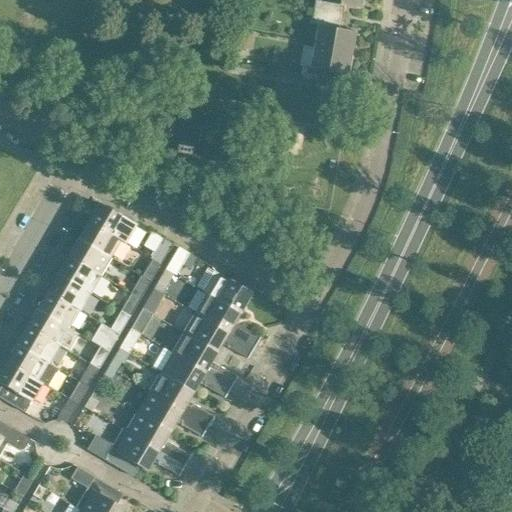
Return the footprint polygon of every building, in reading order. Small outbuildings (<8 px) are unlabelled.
[(324,0),(324,1),(318,0),(316,0),(312,25),(320,26),(312,68),(305,66),(302,80),(343,87),(345,75),(350,76),(357,32),(342,29),(346,6),(362,9),(363,0),(324,0)] [(235,33),(245,34),(248,18),(238,16),(235,33)] [(245,34),(235,33),(232,49),(242,51),(245,34)] [(218,154),(226,110),(151,96),(143,141),(175,147),(174,153),(188,155),(190,149),(218,154)] [(86,220),(124,243),(135,225),(98,203),(91,215),(89,214),(86,220)] [(84,227),(77,239),(110,258),(120,241),(124,243),(86,220),(82,226),(84,227)] [(160,265),(172,244),(162,238),(161,239),(150,259),(160,265)] [(65,255),(99,275),(110,258),(77,239),(70,251),(69,250),(65,255)] [(178,248),(166,268),(165,270),(175,276),(182,265),(188,254),(178,248)] [(188,254),(182,265),(189,269),(196,258),(193,257),(188,254)] [(63,263),(57,274),(89,293),(99,275),(65,255),(62,262),(63,263)] [(142,277),(148,280),(150,282),(160,265),(150,259),(149,260),(151,261),(142,277)] [(175,276),(165,270),(154,289),(162,294),(172,276),(175,277),(175,276)] [(214,272),(202,291),(239,313),(251,293),(214,272)] [(45,291),(79,311),(89,293),(57,274),(50,286),(48,285),(45,291)] [(134,285),(142,290),(148,280),(142,277),(140,275),(134,285)] [(162,294),(154,289),(142,309),(150,314),(162,294)] [(45,291),(41,296),(38,294),(32,303),(33,307),(36,309),(68,328),(79,311),(45,291)] [(206,295),(195,313),(254,348),(260,338),(239,326),(236,328),(231,326),(239,313),(202,291),(202,292),(206,295)] [(119,311),(129,317),(139,300),(137,298),(129,293),(119,311)] [(24,326),(58,346),(67,351),(77,333),(68,328),(36,309),(29,321),(27,320),(24,326)] [(150,314),(142,309),(130,328),(141,334),(151,316),(149,315),(150,314)] [(119,311),(109,328),(119,334),(129,317),(119,311)] [(195,313),(183,333),(216,352),(223,340),(227,343),(226,346),(247,359),(254,348),(195,313)] [(22,333),(15,344),(48,363),(58,346),(24,326),(20,332),(22,333)] [(109,328),(99,346),(109,352),(119,334),(109,328)] [(141,334),(130,328),(119,348),(129,354),(141,334)] [(183,333),(172,353),(231,388),(237,377),(215,365),(213,367),(208,365),(216,352),(183,333)] [(7,355),(3,361),(42,383),(47,387),(57,370),(47,364),(48,363),(15,344),(8,356),(7,355)] [(88,364),(98,369),(109,352),(99,346),(88,364)] [(129,354),(119,348),(107,368),(115,372),(126,355),(128,356),(129,354)] [(172,353),(160,372),(193,392),(200,379),(204,382),(203,386),(224,398),(231,388),(172,353)] [(0,383),(1,384),(0,386),(0,398),(24,413),(42,383),(3,361),(2,363),(4,364),(0,370),(0,383)] [(78,381),(88,387),(98,369),(88,364),(78,381)] [(115,372),(107,368),(101,378),(109,382),(115,372)] [(160,372),(149,392),(208,427),(214,416),(192,404),(190,407),(185,404),(193,392),(160,372)] [(68,399),(77,405),(88,387),(78,381),(68,399)] [(149,392),(137,412),(170,431),(177,419),(181,421),(180,425),(201,438),(208,427),(149,392)] [(90,397),(84,407),(92,412),(98,402),(90,397)] [(65,422),(67,423),(67,422),(71,415),(77,405),(68,399),(62,410),(56,421),(58,421),(59,421),(61,421),(63,422),(65,422)] [(122,429),(121,429),(185,466),(191,456),(169,444),(167,446),(162,444),(170,431),(137,412),(126,431),(122,429)] [(29,439),(0,421),(0,453),(6,444),(16,450),(24,449),(29,439)] [(109,463),(133,477),(139,467),(146,471),(154,458),(158,461),(157,464),(178,477),(185,466),(121,429),(117,437),(112,445),(95,435),(86,450),(103,460),(109,463)] [(122,494),(77,467),(70,478),(87,488),(86,488),(83,495),(75,508),(79,510),(83,511),(121,511),(124,509),(116,504),(122,494)] [(18,484),(25,488),(31,479),(24,475),(18,484)] [(44,479),(42,482),(43,487),(47,489),(50,489),(52,487),(54,484),(53,480),(49,478),(44,479)] [(45,490),(38,485),(32,495),(39,499),(45,490)] [(4,510),(7,511),(11,511),(16,504),(9,500),(4,510)]
